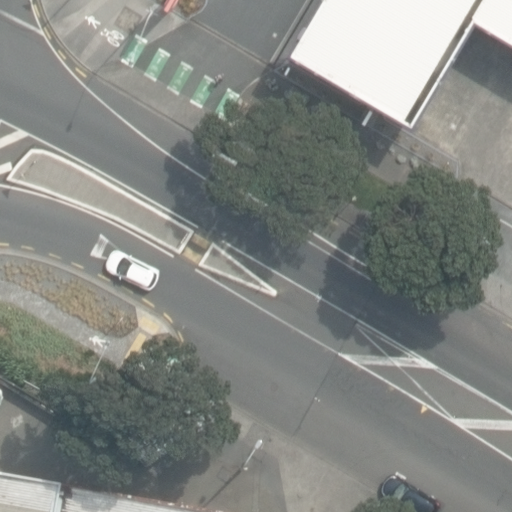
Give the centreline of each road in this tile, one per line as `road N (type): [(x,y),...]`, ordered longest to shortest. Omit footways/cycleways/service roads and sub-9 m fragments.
road 1 (secondary): [(0,92),(137,158),(300,258),(363,345)]
road 2 (secondary): [(363,345),(253,331),(104,243),(0,222)]
road 3 (secondary): [(511,437),(363,345)]
